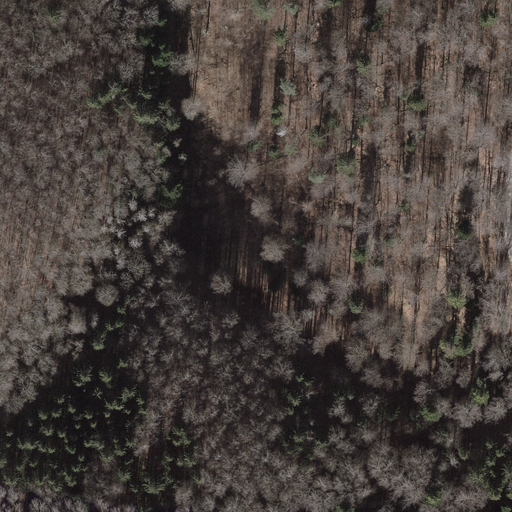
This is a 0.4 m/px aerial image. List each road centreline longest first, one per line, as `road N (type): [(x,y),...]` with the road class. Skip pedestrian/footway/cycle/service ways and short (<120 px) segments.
road 1 (track): [(0,402),(159,245),(177,200),(183,149),(167,0)]
road 2 (track): [(311,511),(468,497),(511,485)]
